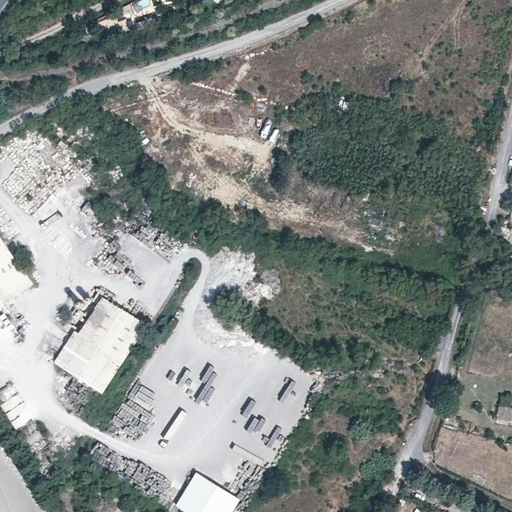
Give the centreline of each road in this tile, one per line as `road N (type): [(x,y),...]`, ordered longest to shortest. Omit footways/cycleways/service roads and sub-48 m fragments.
road 1 (unclassified): [(511,511),(407,465),(497,192)]
road 2 (residential): [(340,0),(270,34),(79,91),(0,131)]
road 3 (track): [(0,54),(110,0)]
